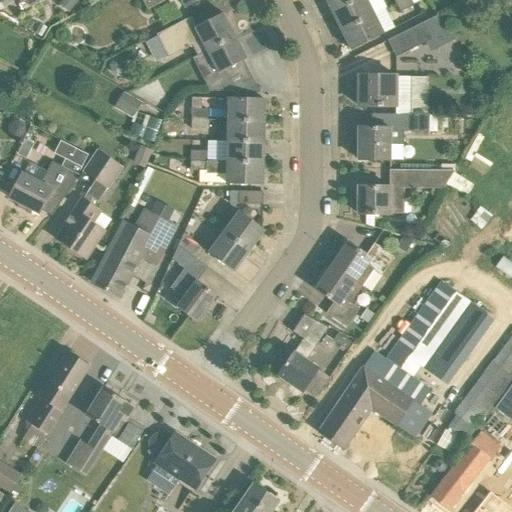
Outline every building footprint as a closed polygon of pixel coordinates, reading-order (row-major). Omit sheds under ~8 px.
[(78,0),(63,0),(59,5),(69,13),(79,1),(78,0)] [(181,0),(185,8),(199,0),(144,0),(148,9),(166,0),(181,0)] [(326,0),(332,12),(356,0),(326,0)] [(342,31),(376,14),(368,0),(356,0),(332,12),(342,31)] [(401,0),(396,3),(400,12),(414,5),(411,0),(401,0)] [(206,51),(235,36),(223,13),(194,28),(189,19),(157,36),(169,59),(193,46),(197,55),(206,51)] [(351,50),(385,33),(376,14),(342,31),(351,50)] [(437,16),(388,40),(396,57),(426,43),(431,52),(457,39),(446,32),(437,16)] [(218,74),(247,59),(235,36),(206,51),(218,74)] [(117,60),(112,62),(110,66),(112,73),(117,75),(121,74),(123,70),(121,62),(117,60)] [(411,76),(379,76),(359,76),(359,106),(397,107),(397,114),(410,115),(411,76)] [(128,93),(118,110),(133,118),(137,112),(143,102),(128,93)] [(484,102),(474,96),(469,106),(479,111),(484,102)] [(266,99),(245,99),(228,98),(227,119),(265,119),(266,99)] [(193,118),(208,118),(208,110),(193,110),(193,118)] [(410,116),(410,115),(397,114),(397,128),(359,127),(359,160),(392,160),(392,145),(403,145),(404,132),(440,132),(440,123),(440,116),(410,116)] [(148,115),(142,137),(155,141),(162,119),(148,115)] [(208,129),(208,118),(193,118),(192,129),(208,129)] [(265,140),(265,119),(227,119),(227,140),(265,140)] [(25,140),(18,154),(27,159),(34,144),(25,140)] [(264,161),(265,140),(227,140),(226,160),(264,161)] [(65,159),(62,166),(75,173),(78,175),(88,155),(60,141),(54,154),(65,159)] [(133,163),(145,169),(153,151),(141,145),(133,163)] [(83,172),(109,189),(124,167),(98,150),(83,172)] [(191,160),(208,160),(208,151),(191,151),(191,160)] [(208,160),(191,160),(182,160),(181,168),(191,168),(191,171),(200,171),(200,182),(264,184),(264,161),(226,160),(226,161),(208,161),(208,160)] [(56,210),(75,173),(53,162),(42,182),(22,172),(9,198),(20,203),(18,207),(27,212),(29,208),(40,213),(45,204),(56,210)] [(358,214),(366,214),(366,225),(374,228),(375,216),(392,216),(392,213),(404,214),(404,200),(404,188),(444,189),(455,171),(391,171),(391,187),(359,187),(358,214)] [(263,192),(243,191),(231,191),(231,203),(263,204),(263,192)] [(86,258),(112,220),(102,214),(104,211),(84,198),(64,227),(67,229),(60,240),(86,258)] [(145,208),(140,218),(136,226),(126,221),(94,284),(119,297),(139,257),(158,267),(179,225),(145,208)] [(265,230),(249,218),(239,211),(223,231),(250,251),(265,230)] [(234,271),(250,251),(223,231),(208,252),(234,271)] [(205,249),(188,237),(184,234),(179,245),(197,259),(205,249)] [(404,236),(397,247),(405,252),(414,239),(404,236)] [(367,254),(364,253),(347,242),(331,266),(363,287),(374,270),(382,275),(395,256),(375,243),(367,254)] [(173,285),(186,295),(177,307),(197,322),(217,295),(198,281),(208,267),(197,259),(179,245),(173,259),(186,270),(173,285)] [(352,304),(363,287),(331,266),(316,289),(335,302),(327,314),(348,328),(360,309),(352,304)] [(415,438),(426,422),(432,414),(420,405),(431,390),(416,379),(424,368),(448,385),(495,320),(442,282),(395,348),(402,352),(393,365),(391,364),(392,362),(375,351),(365,367),(365,366),(319,432),(344,449),(372,408),(415,438)] [(369,324),(375,314),(367,309),(361,318),(369,324)] [(306,358),(326,328),(305,314),(293,332),(303,339),(278,375),(303,392),(305,389),(316,397),(330,378),(319,371),(321,369),(306,358)] [(333,341),(347,350),(351,344),(337,335),(333,341)] [(511,337),(454,414),(457,416),(456,416),(474,430),(511,381),(511,337)] [(37,448),(90,365),(69,352),(40,398),(44,401),(30,424),(32,425),(23,439),(37,448)] [(126,421),(135,408),(104,388),(86,416),(99,424),(86,444),(80,441),(66,463),(87,476),(112,436),(115,438),(127,421),(126,421)] [(127,421),(115,438),(133,449),(144,432),(127,421)] [(460,438),(461,437),(449,428),(448,431),(446,430),(437,446),(453,455),(462,439),(460,438)] [(449,510),(461,494),(498,446),(480,432),(431,496),(449,510)] [(153,455),(158,459),(154,464),(195,491),(215,460),(175,434),(173,437),(167,433),(160,433),(153,436),(149,441),(150,448),(153,455)] [(0,460),(0,487),(10,494),(23,475),(0,460)] [(271,511),(279,501),(254,484),(234,511),(271,511)] [(511,511),(511,506),(492,491),(475,511),(511,511)] [(9,511),(28,511),(29,511),(16,502),(9,511)]
